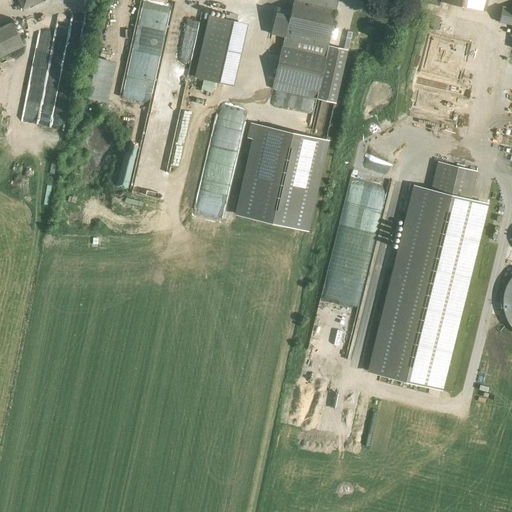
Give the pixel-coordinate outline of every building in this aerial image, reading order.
[(338,0),(293,0),(293,3),(335,12),(338,0)] [(485,0),(442,0),(442,1),(483,11),(485,0)] [(293,3),(287,29),(330,39),(336,12),(335,12),(293,3)] [(511,23),(511,5),(504,4),(500,21),(511,23)] [(82,39),(84,9),(70,8),(68,38),(82,39)] [(238,22),(210,15),(196,76),(224,82),(238,22)] [(20,37),(24,35),(19,22),(14,24),(20,37)] [(13,23),(0,28),(0,56),(23,45),(13,23)] [(330,39),(287,29),(283,47),(326,56),(330,39)] [(196,36),(183,33),(179,52),(192,55),(196,36)] [(437,40),(428,64),(455,74),(467,40),(451,34),(448,43),(437,40)] [(283,47),(282,47),(276,74),(320,84),(326,56),(283,47)] [(96,56),(87,97),(107,101),(116,60),(96,56)] [(320,84),(276,74),(273,88),(316,98),(320,84)] [(138,163),(166,170),(177,128),(149,121),(138,163)] [(259,126),(239,214),(307,230),(328,141),(259,126)] [(224,214),(238,144),(227,142),(219,140),(219,138),(211,136),(196,209),(224,214)] [(499,160),(511,162),(511,146),(502,145),(499,160)] [(53,190),(58,165),(47,163),(42,188),(53,190)] [(369,373),(442,390),(488,204),(470,200),(476,172),(439,163),(433,191),(415,187),(369,373)] [(141,206),(141,198),(119,197),(119,205),(141,206)] [(511,273),(502,294),(503,305),(511,329),(511,330),(511,273)]
